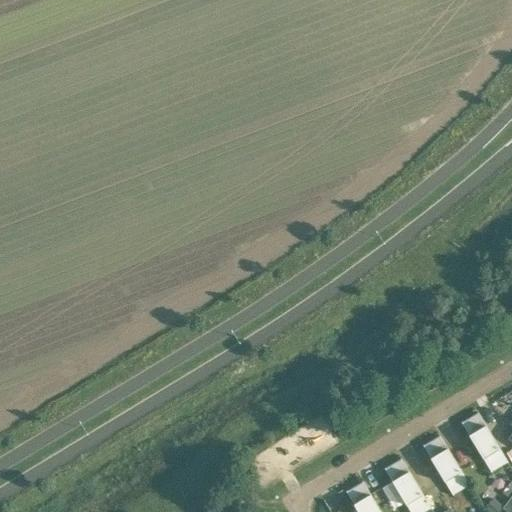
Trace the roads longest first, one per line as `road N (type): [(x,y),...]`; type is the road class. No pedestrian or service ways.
road 1 (tertiary): [(511,113),(471,155),(357,240),(0,469)]
road 2 (tertiary): [(0,497),(229,356),(511,150)]
road 3 (residential): [(299,511),(294,502),(301,497),(511,370)]
